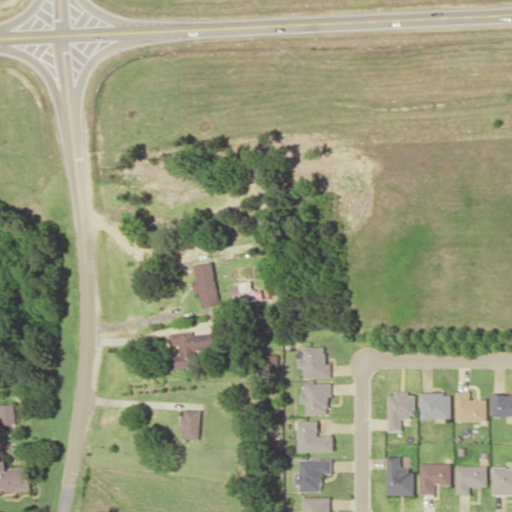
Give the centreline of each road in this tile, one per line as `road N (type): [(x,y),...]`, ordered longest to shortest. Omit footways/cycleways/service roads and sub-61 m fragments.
road 1 (residential): [(63,0),(89,318),(68,511)]
road 2 (primary): [(0,38),(511,13)]
road 3 (residential): [(511,358),(365,363),(360,511)]
